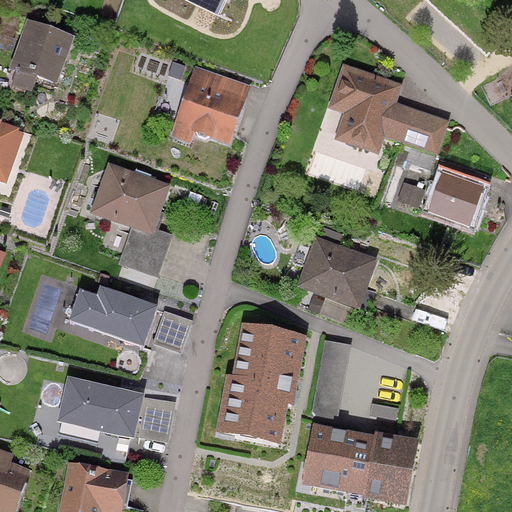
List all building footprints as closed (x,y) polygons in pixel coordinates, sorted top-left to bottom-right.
[(228,0),(186,0),(218,15),(224,0),(226,0),(228,0)] [(15,70),(10,84),(31,91),(37,75),(58,82),(74,35),(27,18),(10,68),(15,70)] [(185,66),(173,62),(169,76),(180,80),(185,66)] [(344,113),(335,139),(379,154),(385,136),(438,154),(450,120),(396,102),(403,84),(343,64),(328,108),(344,113)] [(195,66),(171,136),(190,143),(194,131),(230,143),(251,85),(195,66)] [(0,117),(0,179),(7,182),(25,132),(19,130),(20,127),(2,121),(3,119),(0,117)] [(108,163),(91,213),(131,227),(154,235),(156,229),(162,212),(171,184),(151,178),(135,172),(108,163)] [(136,169),(135,172),(151,178),(152,174),(136,169)] [(484,186),(443,171),(428,212),(470,226),(484,186)] [(426,190),(404,182),(397,201),(419,208),(426,190)] [(164,213),(162,212),(156,229),(159,230),(164,213)] [(320,225),(316,236),(338,244),(342,234),(320,225)] [(154,235),(131,227),(119,264),(158,278),(173,235),(159,230),(156,229),(154,235)] [(338,244),(316,236),(297,286),(359,309),(359,308),(367,289),(378,259),(338,244)] [(159,305),(101,284),(97,294),(80,288),(69,319),(144,346),(159,305)] [(367,289),(359,308),(369,312),(376,292),(367,289)] [(193,321),(165,311),(153,343),(182,353),(193,321)] [(307,335),(242,323),(232,375),(227,374),(216,432),(281,444),(289,404),(294,405),(307,335)] [(352,345),(325,340),(311,416),(338,421),(352,345)] [(145,393),(68,376),(58,421),(61,422),(101,431),(134,439),(135,436),(144,397),(145,393)] [(144,397),(135,436),(168,442),(176,402),(144,397)] [(398,408),(372,404),(370,416),(396,420),(398,408)] [(98,443),(101,431),(61,422),(58,434),(98,443)] [(406,504),(418,439),(374,430),(373,435),(313,423),(302,484),(406,504)] [(0,511),(15,511),(31,469),(12,462),(14,455),(0,450),(0,511)] [(129,473),(67,462),(58,511),(101,511),(102,511),(106,511),(121,511),(122,510),(128,479),(129,473)] [(133,480),(128,479),(122,510),(127,511),(133,480)]
